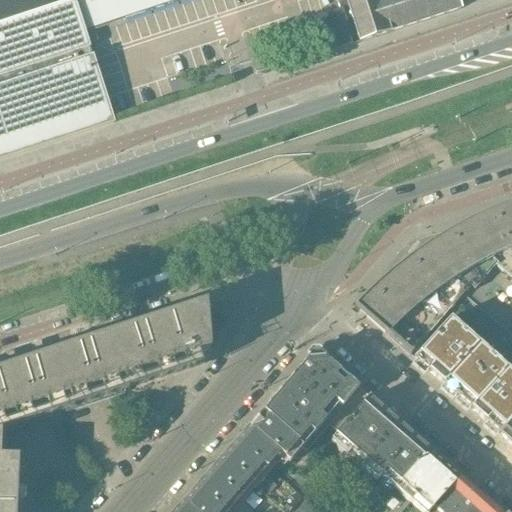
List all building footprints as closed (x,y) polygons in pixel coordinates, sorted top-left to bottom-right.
[(0,0),(0,159),(112,123),(82,32),(180,0),(344,0),(345,2),(351,19),(359,43),(459,10),(456,0),(0,0)] [(351,19),(345,2),(341,4),(344,11),(340,13),(344,27),(347,26),(346,21),(351,19)] [(351,46),(344,27),(340,13),(308,23),(319,56),(351,46)] [(353,308),(358,313),(386,337),(408,357),(461,297),(511,339),(511,203),(470,221),(449,233),(428,245),(408,259),(389,274),(371,290),(353,308)] [(0,511),(14,511),(15,505),(16,493),(16,476),(17,464),(17,461),(11,461),(5,460),(6,432),(12,430),(60,414),(68,412),(107,399),(124,393),(124,392),(122,387),(120,380),(122,379),(137,374),(154,369),(170,364),(182,360),(197,355),(209,351),(205,304),(194,307),(0,371),(0,511)] [(472,317),(511,350),(511,340),(477,311),(472,317)] [(493,359),(449,321),(413,360),(456,399),(493,359)] [(318,356),(310,356),(261,414),(301,449),(305,453),(329,427),(338,435),(368,400),(318,356)] [(511,419),(511,376),(493,359),(456,399),(497,435),(511,419)] [(414,440),(399,427),(368,400),(338,435),(335,438),(351,452),(361,461),(379,478),(414,440)] [(301,449),(261,414),(236,443),(184,502),(195,511),(228,511),(278,455),(288,464),(301,449)] [(511,419),(497,435),(511,447),(511,419)] [(428,453),(414,440),(379,478),(394,491),(428,453)] [(429,511),(432,509),(458,480),(428,453),(394,491),(417,511),(429,511)] [(337,486),(352,471),(342,462),(337,467),(332,462),(322,472),(337,486)] [(336,486),(327,478),(309,498),(318,506),(336,486)] [(344,489),(359,501),(366,493),(352,480),(344,489)] [(435,511),(448,511),(469,490),(458,480),(432,509),(435,511)] [(494,511),(469,490),(448,511),(494,511)] [(288,507),(291,511),(302,499),(298,496),(288,507)] [(360,507),(366,511),(375,511),(377,510),(365,501),(360,507)] [(195,511),(184,502),(175,511),(195,511)] [(312,511),(314,511),(305,502),(295,511),(312,511)]
